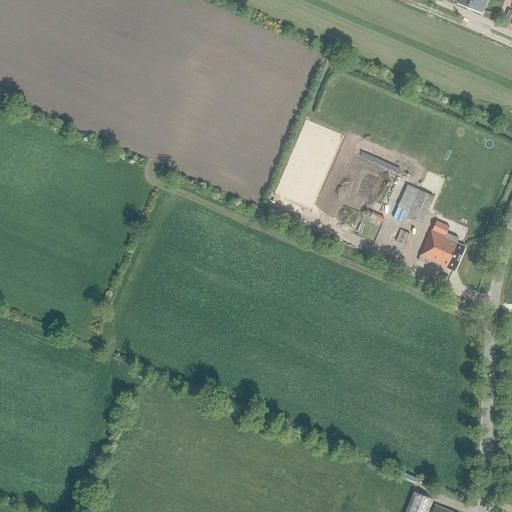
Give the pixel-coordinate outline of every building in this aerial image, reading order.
[(458,0),(458,3),(481,13),(486,0),(458,0)] [(434,197),(418,190),(406,218),(422,224),(434,197)] [(427,237),(419,256),(454,271),(464,247),(456,243),(458,238),(446,233),(449,226),(436,221),(428,238),(427,237)] [(401,229),(397,240),(405,243),(409,232),(401,229)] [(415,483),(417,478),(401,471),(399,476),(415,483)] [(427,511),(432,499),(413,492),(405,511),(427,511)]
